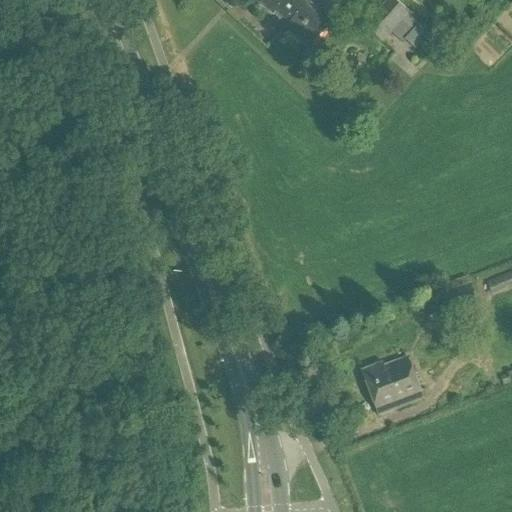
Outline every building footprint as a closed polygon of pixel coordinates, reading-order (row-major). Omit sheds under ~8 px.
[(305,3),(307,0),(264,0),(261,4),(287,27),(307,5),(305,3)] [(307,5),(287,27),(285,29),(308,50),(340,16),(323,0),(307,0),(305,3),(307,5)] [(429,35),(407,15),(408,14),(392,0),(388,0),(364,27),(382,43),(390,34),(402,45),(406,41),(415,50),(429,35)] [(490,294),(511,285),(511,272),(485,283),(490,294)] [(446,318),(478,307),(471,284),(438,296),(446,318)] [(423,399),(407,358),(384,367),(383,363),(361,372),(378,417),(423,399)] [(503,387),(511,383),(511,374),(501,379),(503,387)]
